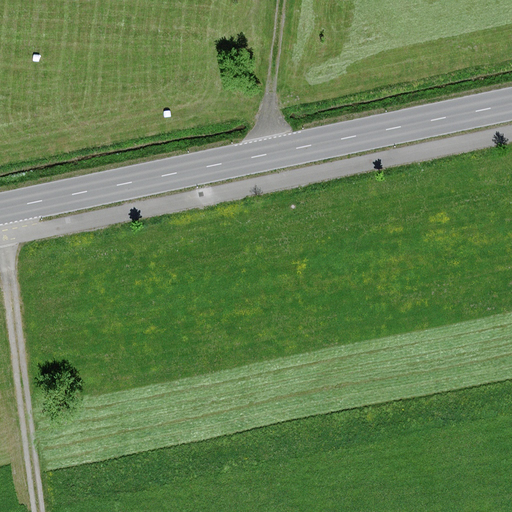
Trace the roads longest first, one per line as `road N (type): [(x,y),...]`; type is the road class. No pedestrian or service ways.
road 1 (secondary): [(0,209),(511,103)]
road 2 (track): [(0,209),(48,511)]
road 3 (track): [(269,154),(285,0)]
